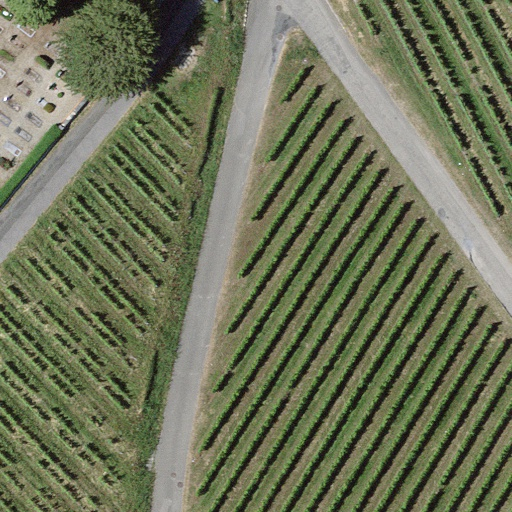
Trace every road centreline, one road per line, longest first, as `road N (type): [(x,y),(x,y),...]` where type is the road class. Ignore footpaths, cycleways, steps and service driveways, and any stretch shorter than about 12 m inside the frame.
road 1 (track): [(269,0),(181,408),(168,511)]
road 2 (track): [(302,0),(511,289)]
road 3 (track): [(0,244),(195,0)]
